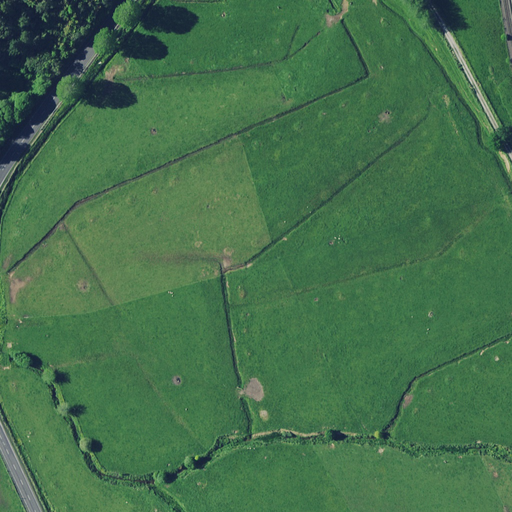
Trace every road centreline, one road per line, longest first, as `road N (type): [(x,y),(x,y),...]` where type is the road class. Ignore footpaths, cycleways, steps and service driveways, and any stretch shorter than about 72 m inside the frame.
road 1 (primary): [(0,175),(128,0)]
road 2 (unclassified): [(511,155),(432,0)]
